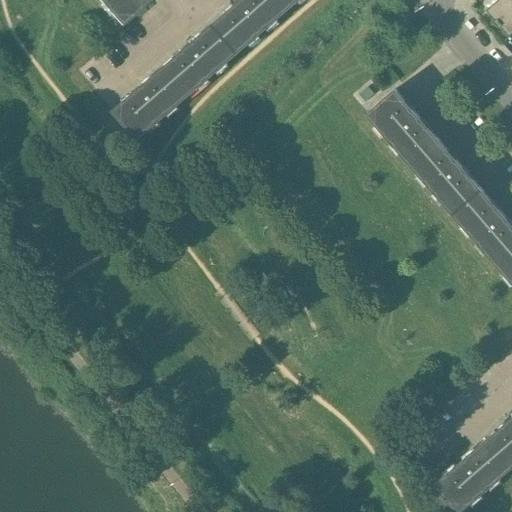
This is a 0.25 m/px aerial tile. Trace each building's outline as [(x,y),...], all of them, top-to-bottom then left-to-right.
[(149,0),(99,0),(121,24),(149,0)] [(239,54),(288,10),(279,0),(241,0),(214,24),(239,54)] [(300,0),(279,0),(288,10),(300,0)] [(511,35),(511,2),(510,0),(499,0),(488,11),(510,37),(511,35)] [(189,97),(239,54),(214,24),(164,67),(189,97)] [(139,140),(189,97),(164,67),(114,111),(139,140)] [(368,114),(411,165),(440,139),(397,89),(368,114)] [(411,165),(454,215),(483,189),(440,139),(411,165)] [(454,215),(497,265),(511,252),(511,222),(483,189),(454,215)] [(511,252),(497,265),(511,282),(511,252)] [(511,469),(511,417),(486,441),(511,470),(511,469)] [(459,511),(462,511),(511,470),(486,441),(435,484),(459,511)]
